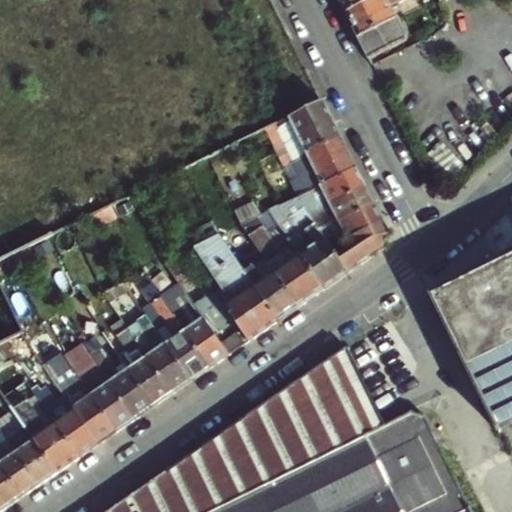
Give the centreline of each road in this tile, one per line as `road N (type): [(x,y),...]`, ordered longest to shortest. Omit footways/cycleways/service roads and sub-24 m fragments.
road 1 (residential): [(49,511),(430,249)]
road 2 (residential): [(430,249),(304,0)]
